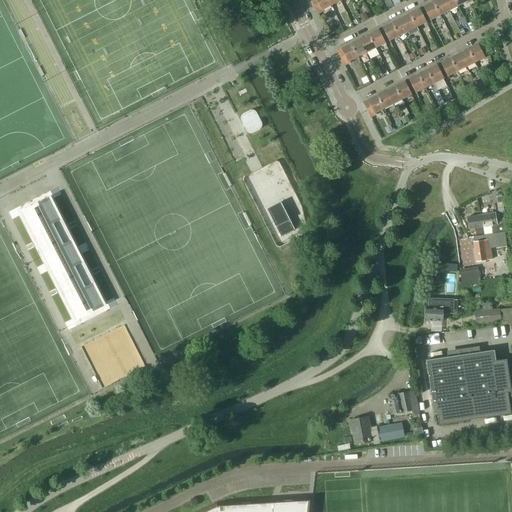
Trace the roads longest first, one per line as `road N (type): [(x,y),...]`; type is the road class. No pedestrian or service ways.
road 1 (unclassified): [(414,163),(343,348),(293,383),(164,440)]
road 2 (residential): [(344,105),(508,20),(503,0)]
